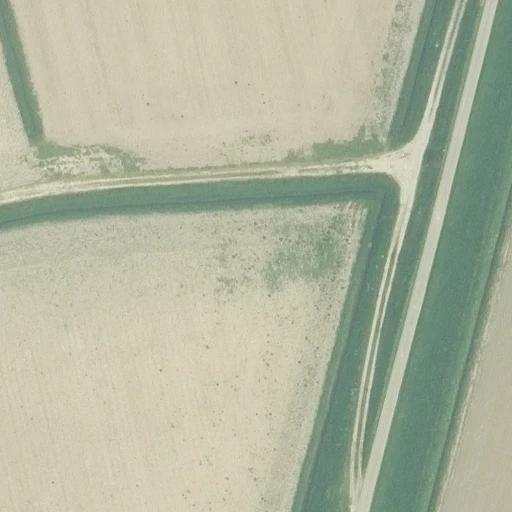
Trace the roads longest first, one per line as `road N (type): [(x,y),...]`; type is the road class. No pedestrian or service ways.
road 1 (unclassified): [(361,511),(489,0)]
road 2 (unclassified): [(464,0),(410,167),(367,374),(352,472),(355,511)]
